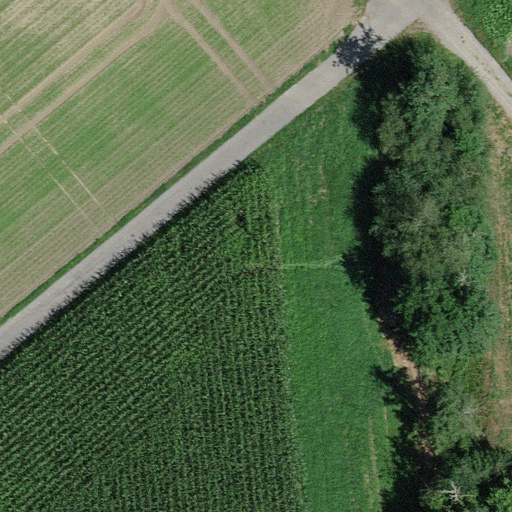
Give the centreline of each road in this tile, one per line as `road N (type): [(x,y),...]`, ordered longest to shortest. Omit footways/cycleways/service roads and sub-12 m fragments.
road 1 (track): [(409,0),(0,336)]
road 2 (track): [(511,110),(416,0)]
